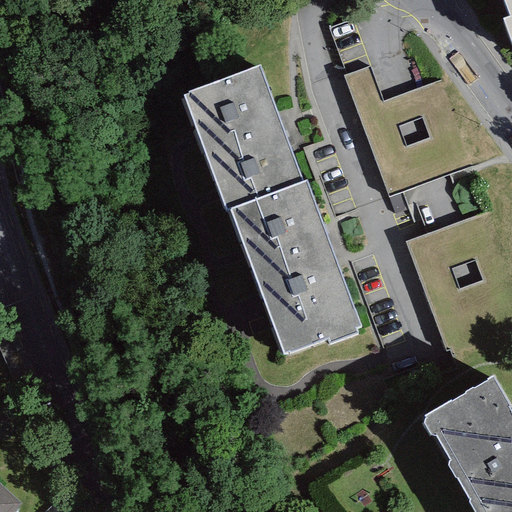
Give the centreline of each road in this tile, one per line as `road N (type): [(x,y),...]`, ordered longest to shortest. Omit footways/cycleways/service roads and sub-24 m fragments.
road 1 (residential): [(0,237),(107,511)]
road 2 (residential): [(511,107),(433,0)]
